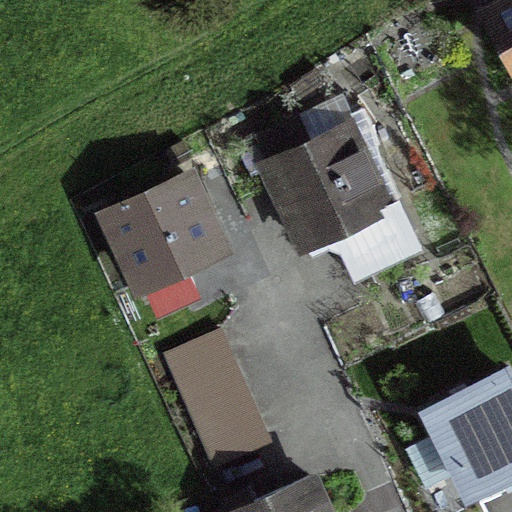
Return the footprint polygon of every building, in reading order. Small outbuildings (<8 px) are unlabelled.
[(511,0),(504,0),(484,11),(511,62),(511,0)] [(335,229),(357,274),(415,247),(394,198),(381,204),(345,127),(307,145),(302,134),(282,143),(287,154),(261,167),(299,246),(335,229)] [(182,265),(217,248),(184,178),(105,215),(148,306),(191,286),(182,265)] [(212,466),(266,442),(218,332),(164,356),(212,466)] [(455,469),(465,489),(511,465),(511,383),(505,369),(426,409),(434,427),(405,444),(424,483),(455,469)] [(323,511),(308,476),(225,511),(323,511)]
